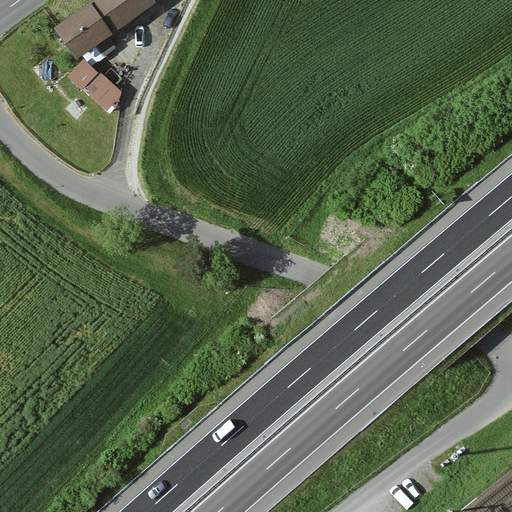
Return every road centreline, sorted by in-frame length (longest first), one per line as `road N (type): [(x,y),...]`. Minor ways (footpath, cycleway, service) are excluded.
road 1 (unclassified): [(511,345),(75,187),(0,123)]
road 2 (motorway): [(511,195),(145,511)]
road 3 (motorway): [(217,511),(511,257)]
road 4 (unclassified): [(511,382),(342,511)]
